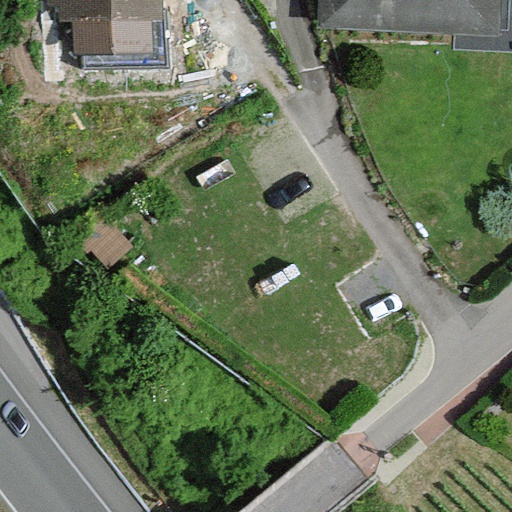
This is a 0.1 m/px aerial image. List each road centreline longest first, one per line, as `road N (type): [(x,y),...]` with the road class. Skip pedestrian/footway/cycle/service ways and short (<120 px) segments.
road 1 (unknown): [(511,324),(424,289),(325,169),(224,17)]
road 2 (residential): [(291,511),(511,330)]
